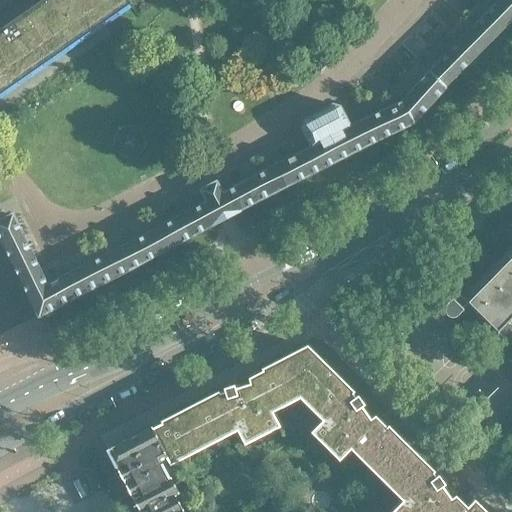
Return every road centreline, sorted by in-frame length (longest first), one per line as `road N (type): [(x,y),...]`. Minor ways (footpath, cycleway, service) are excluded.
road 1 (secondary): [(511,116),(415,194),(264,279),(0,406)]
road 2 (secondary): [(0,447),(282,298)]
road 3 (secondary): [(282,298),(438,206),(511,146)]
road 4 (residential): [(438,456),(282,298)]
